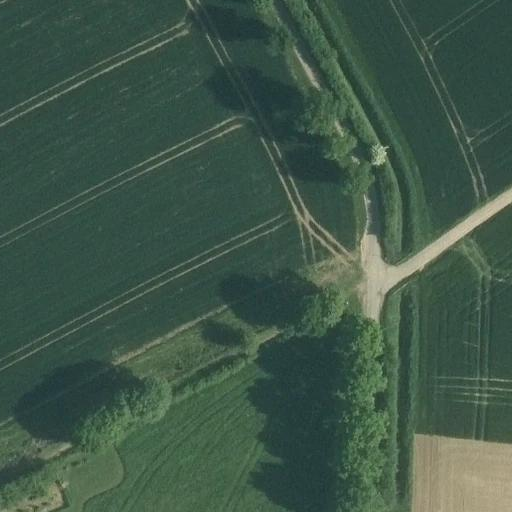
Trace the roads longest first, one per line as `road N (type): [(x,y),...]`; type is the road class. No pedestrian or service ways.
road 1 (track): [(374,282),(352,285),(0,473)]
road 2 (track): [(272,0),(362,165),(372,198),(374,282)]
road 3 (track): [(367,511),(374,282)]
road 4 (track): [(374,282),(511,198)]
